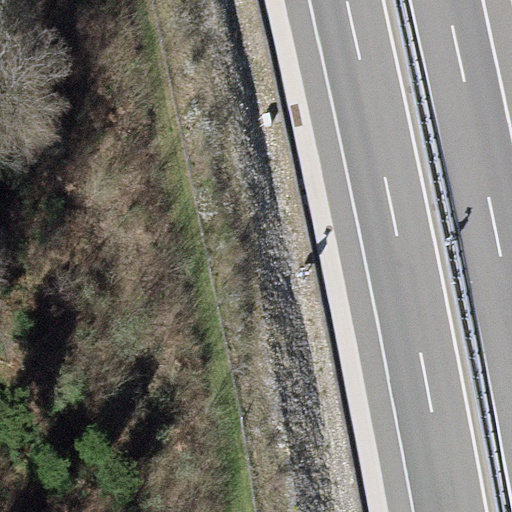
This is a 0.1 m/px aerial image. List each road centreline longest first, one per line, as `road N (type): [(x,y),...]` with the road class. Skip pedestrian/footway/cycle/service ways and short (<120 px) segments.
road 1 (motorway): [(343,0),(451,511)]
road 2 (motorway): [(511,321),(446,0)]
